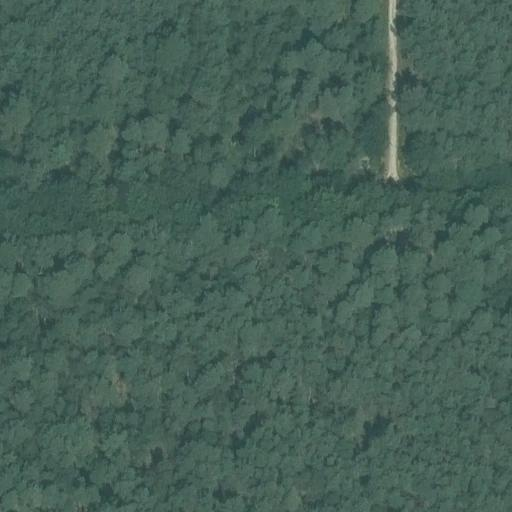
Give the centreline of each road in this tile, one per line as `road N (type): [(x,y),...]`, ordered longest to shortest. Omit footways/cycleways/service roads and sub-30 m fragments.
road 1 (unknown): [(0,255),(511,223)]
road 2 (track): [(379,203),(0,230)]
road 3 (track): [(385,0),(379,203)]
road 4 (track): [(511,195),(379,203)]
